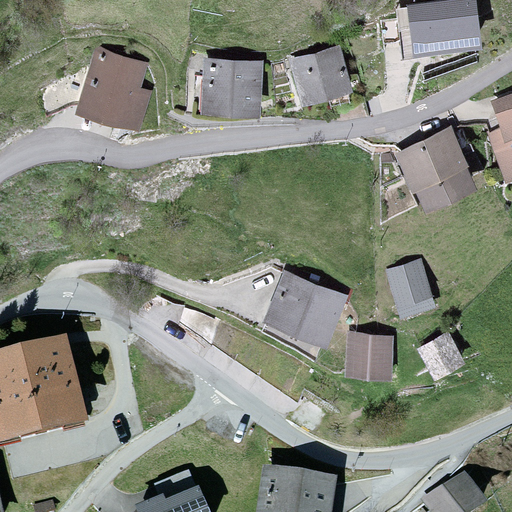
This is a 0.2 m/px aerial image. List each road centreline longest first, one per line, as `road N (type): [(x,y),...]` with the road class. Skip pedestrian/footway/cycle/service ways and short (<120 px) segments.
road 1 (unclassified): [(511,59),(377,127),(140,156),(49,147),(0,170)]
road 2 (unclassified): [(222,383),(305,445),(363,461),(433,451),(511,415)]
road 3 (unclassified): [(0,313),(58,293),(94,298),(222,383)]
road 4 (residential): [(222,383),(106,472),(71,511)]
